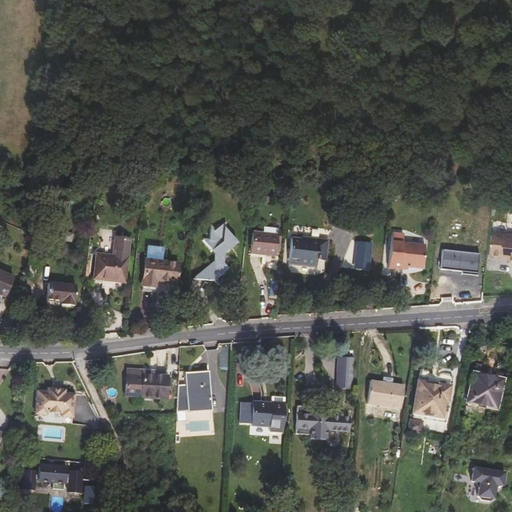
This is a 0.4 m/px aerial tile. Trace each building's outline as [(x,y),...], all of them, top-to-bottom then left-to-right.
[(203,242),(213,254),(213,263),(193,280),(213,281),(227,270),(222,265),(222,258),(236,246),(223,230),(223,226),(213,232),(210,229),(209,242),(203,242)] [(263,227),(262,234),(276,236),(277,229),(263,227)] [(18,237),(35,245),(38,237),(30,234),(22,230),(18,237)] [(295,231),(288,253),(296,256),(296,258),(312,264),(316,254),(323,256),(328,239),(313,233),(312,236),(295,231)] [(274,257),(276,236),(262,234),(252,233),(250,254),(274,257)] [(506,234),(494,233),(492,254),(494,256),(501,257),(503,255),(510,256),(509,259),(511,259),(511,233),(506,233),(506,234)] [(402,236),(391,235),(387,271),(399,272),(399,271),(399,268),(407,269),(422,270),(424,247),(401,245),(402,236)] [(97,256),(94,279),(124,282),(126,259),(128,241),(115,239),(113,258),(97,256)] [(353,269),(371,270),(372,242),(354,241),(353,269)] [(476,274),(479,254),(443,248),(440,268),(476,274)] [(146,261),(143,285),(156,287),(157,282),(176,284),(178,265),(146,261)] [(36,268),(27,263),(22,274),(31,278),(36,268)] [(0,272),(0,295),(5,297),(14,279),(0,272)] [(48,284),(46,301),(59,302),(59,305),(73,307),(76,288),(48,284)] [(353,362),(338,361),(336,381),(351,382),(353,362)] [(475,368),(473,374),(484,377),(485,370),(475,368)] [(484,377),(473,374),(472,377),(467,403),(495,409),(503,374),(487,369),(485,370),(484,377)] [(421,370),(420,372),(414,413),(441,417),(443,404),(446,404),(450,376),(440,374),(436,376),(432,374),(429,372),(421,370)] [(185,374),(186,393),(180,393),(178,412),(186,411),(187,412),(211,411),(208,373),(185,374)] [(167,377),(154,376),(127,374),(125,397),(166,399),(167,377)] [(467,403),(472,377),(464,376),(458,404),(465,406),(463,416),(496,423),(499,410),(495,409),(467,403)] [(351,382),(336,381),(336,391),(351,392),(351,382)] [(370,381),(367,404),(400,409),(403,386),(391,384),(391,382),(384,381),(383,383),(370,381)] [(39,392),(39,417),(49,417),(49,414),(64,413),(64,417),(74,417),(74,392),(64,392),(64,389),(49,389),(49,392),(39,392)] [(271,404),(252,403),(252,405),(241,404),(239,426),(269,427),(269,432),(282,433),(284,399),(272,398),(271,402),(271,404)] [(312,411),(296,410),(295,439),(310,440),(310,443),(325,444),(326,435),(348,436),(349,422),(342,421),(342,419),(333,418),(332,421),(312,419),(312,411)] [(413,420),(410,433),(421,434),(423,422),(413,420)] [(36,428),(31,443),(49,450),(50,458),(70,458),(69,432),(52,433),(36,428)] [(39,482),(39,485),(54,485),(54,490),(65,491),(66,486),(68,486),(68,485),(69,476),(69,468),(40,466),(40,476),(39,482)] [(505,474),(475,469),(473,483),(477,483),(480,488),(478,497),(493,500),(495,490),(500,487),(503,487),(505,474)] [(26,471),(24,491),(36,492),(37,482),(37,476),(38,472),(26,471)] [(70,485),(70,494),(82,494),(83,472),(71,472),(71,476),(70,485)]
